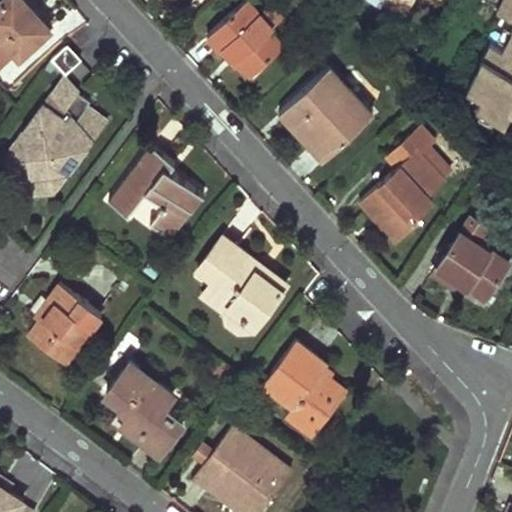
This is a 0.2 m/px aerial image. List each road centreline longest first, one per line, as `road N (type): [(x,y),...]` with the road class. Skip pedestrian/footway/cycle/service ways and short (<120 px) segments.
road 1 (residential): [(457,511),(484,438),(479,404),(105,0)]
road 2 (residential): [(0,391),(160,511)]
